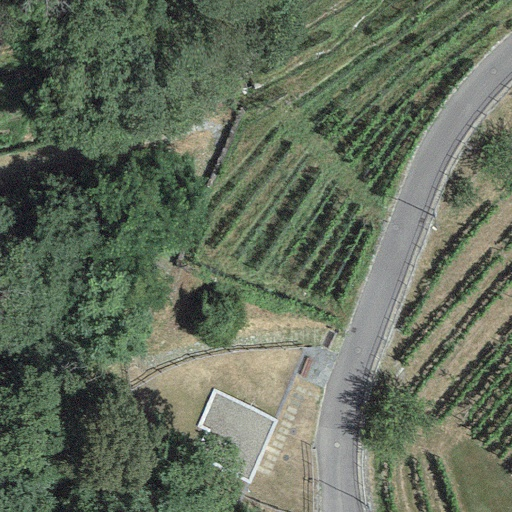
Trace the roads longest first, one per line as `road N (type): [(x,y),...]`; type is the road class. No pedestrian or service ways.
road 1 (unclassified): [(358,348),(428,163),(470,97),(511,53)]
road 2 (residential): [(337,511),(337,437),(358,348)]
